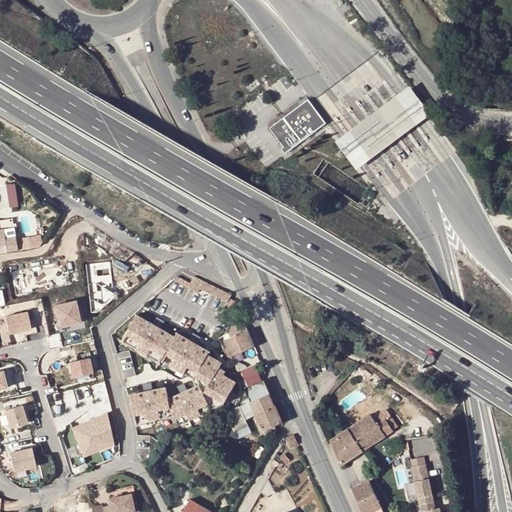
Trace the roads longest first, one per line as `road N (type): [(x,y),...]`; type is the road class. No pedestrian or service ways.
road 1 (motorway): [(511,359),(0,54)]
road 2 (motorway): [(0,99),(511,402)]
road 3 (motorway): [(248,0),(433,249),(472,394),(487,511)]
road 4 (motorway): [(503,511),(441,233),(393,119)]
road 5 (primary): [(91,28),(117,53),(236,282)]
road 6 (primary): [(259,265),(170,88),(146,8)]
road 7 (residential): [(177,261),(101,331),(128,464)]
road 8 (residential): [(177,261),(133,244),(0,154)]
road 9 (tertiary): [(511,123),(476,120),(447,104),(362,0)]
road 10 (motorway): [(511,280),(393,119)]
road 11 (motorway): [(393,119),(286,0)]
road 12 (primary): [(302,414),(259,265)]
road 13 (primary): [(236,282),(302,414)]
